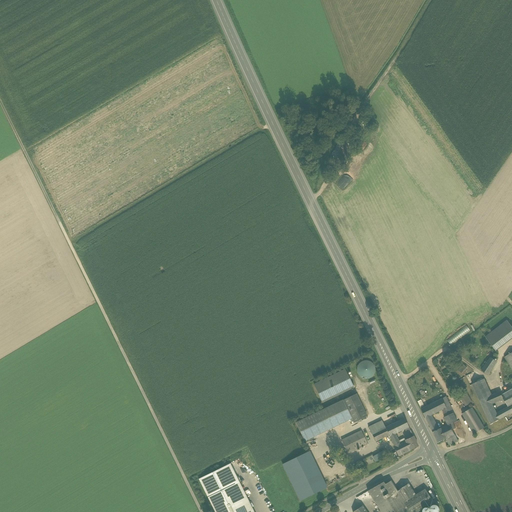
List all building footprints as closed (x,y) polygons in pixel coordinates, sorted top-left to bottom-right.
[(511,338),(511,327),(507,322),(486,338),(496,351),(511,338)] [(469,331),(465,326),(448,339),(451,344),(469,331)] [(491,358),(482,371),(487,375),(496,362),(491,358)] [(357,371),(358,373),(359,376),(361,378),(364,379),(367,379),(370,378),(372,376),(374,374),(375,372),(375,369),(374,366),(373,364),(371,362),(368,361),(365,361),(362,361),(360,363),(358,365),(357,368),(357,371)] [(461,362),(456,369),(461,372),(466,365),(461,362)] [(345,370),(314,385),(323,403),(353,388),(345,370)] [(483,409),(492,405),(492,404),(496,402),(492,395),(484,379),(472,384),(483,409)] [(503,399),(503,400),(510,396),(511,398),(511,389),(502,395),(503,399)] [(356,394),(343,401),(351,418),(354,423),(367,416),(356,394)] [(465,406),(472,403),(469,395),(462,397),(465,406)] [(497,414),(500,419),(511,412),(511,398),(510,396),(503,400),(508,407),(497,414)] [(421,409),(428,423),(433,421),(431,416),(442,410),(444,414),(453,410),(446,397),(421,409)] [(304,441),(351,418),(343,401),(296,423),(304,441)] [(483,409),(490,425),(500,419),(497,414),(492,405),(483,409)] [(472,408),(463,414),(474,434),(484,428),(472,408)] [(448,425),(441,428),(446,439),(449,445),(458,442),(452,429),(455,427),(453,423),(457,421),(453,413),(444,418),(448,425)] [(395,414),(383,419),(386,426),(398,421),(395,414)] [(404,429),(408,427),(404,418),(397,422),(401,431),(404,429)] [(371,434),(385,428),(382,420),(368,427),(371,434)] [(401,431),(397,422),(385,428),(388,435),(394,446),(400,443),(395,434),(401,431)] [(438,443),(446,439),(441,428),(438,430),(435,424),(430,427),(438,443)] [(385,428),(371,434),(375,441),(388,435),(385,428)] [(361,430),(341,440),(348,454),(368,444),(361,430)] [(405,441),(410,450),(410,451),(418,447),(413,436),(405,440),(405,441)] [(410,450),(405,441),(400,443),(394,446),(399,456),(410,450)] [(373,457),(375,461),(387,455),(385,450),(373,457)] [(299,501),(328,489),(313,451),(284,463),(299,501)] [(398,458),(395,452),(389,455),(392,461),(398,458)] [(253,511),(230,464),(226,466),(248,511),(253,511)] [(214,511),(248,511),(226,466),(199,479),(214,511)] [(380,511),(410,511),(404,502),(397,491),(391,481),(385,485),(383,482),(367,491),(380,511)] [(397,491),(404,502),(415,496),(408,485),(397,491)] [(415,496),(404,502),(410,511),(418,511),(434,502),(426,490),(415,496)]
